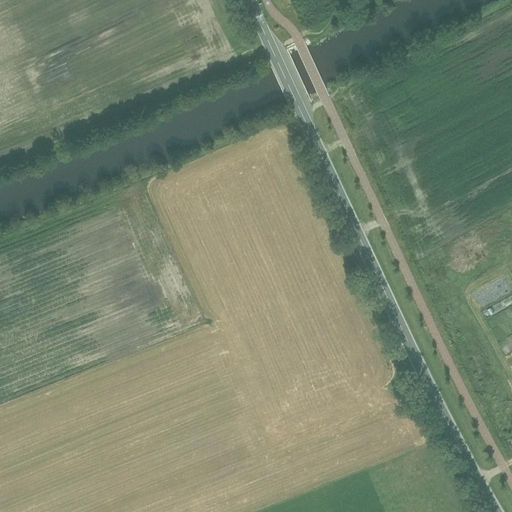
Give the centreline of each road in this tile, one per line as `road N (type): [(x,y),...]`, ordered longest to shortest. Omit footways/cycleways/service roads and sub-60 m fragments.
road 1 (secondary): [(495,511),(249,0)]
road 2 (track): [(511,377),(467,294),(469,284),(498,269),(511,279)]
